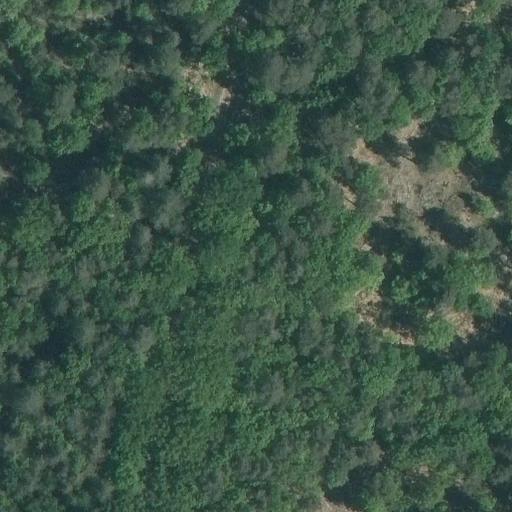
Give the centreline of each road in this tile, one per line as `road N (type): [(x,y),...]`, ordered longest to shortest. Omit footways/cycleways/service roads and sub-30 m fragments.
road 1 (track): [(139,511),(211,133)]
road 2 (track): [(211,133),(237,0)]
